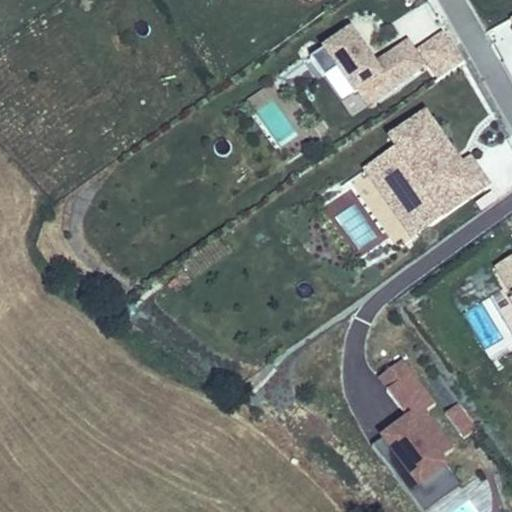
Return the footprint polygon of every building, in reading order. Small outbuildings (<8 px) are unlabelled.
[(374,64),(350,29),(320,49),(353,101),(360,96),(368,110),(426,71),(429,69),(416,49),(410,40),(374,64)] [(436,84),(463,64),(441,33),(416,49),(429,69),(426,71),(436,84)] [(275,102),(264,88),(248,100),(258,112),(275,102)] [(360,170),(411,242),(492,186),(470,157),(462,163),(426,112),(386,140),(391,149),(360,170)] [(511,257),(491,271),(511,305),(511,257)] [(377,440),(419,493),(450,470),(411,421),(435,404),(401,363),(377,381),(405,417),(377,440)] [(462,404),(446,410),(458,439),(474,433),(462,404)] [(442,456),(462,441),(441,413),(421,428),(442,456)]
